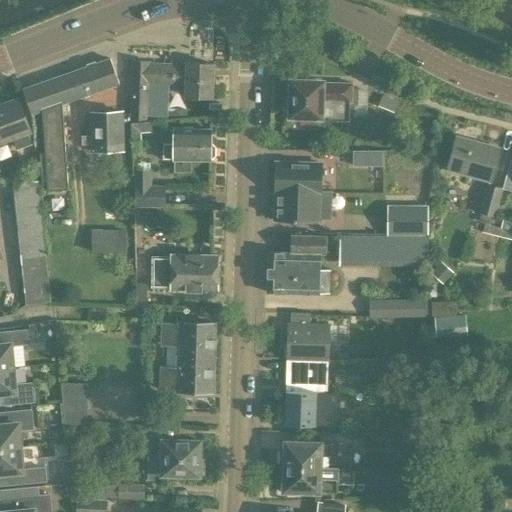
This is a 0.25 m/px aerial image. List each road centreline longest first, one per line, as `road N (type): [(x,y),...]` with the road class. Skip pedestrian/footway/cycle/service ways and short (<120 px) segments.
road 1 (residential): [(237,511),(251,0)]
road 2 (tertiary): [(511,92),(440,66),(314,0)]
road 3 (tertiary): [(0,60),(162,0)]
